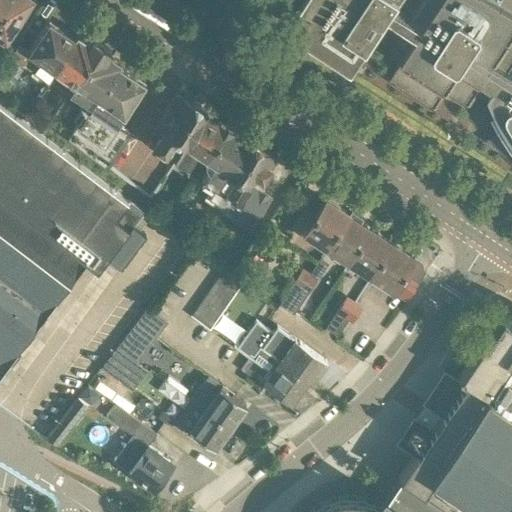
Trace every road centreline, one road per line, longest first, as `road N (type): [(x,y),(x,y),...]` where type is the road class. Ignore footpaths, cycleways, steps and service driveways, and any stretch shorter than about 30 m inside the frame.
road 1 (tertiary): [(473,237),(117,0)]
road 2 (residential): [(228,511),(370,379),(473,237)]
